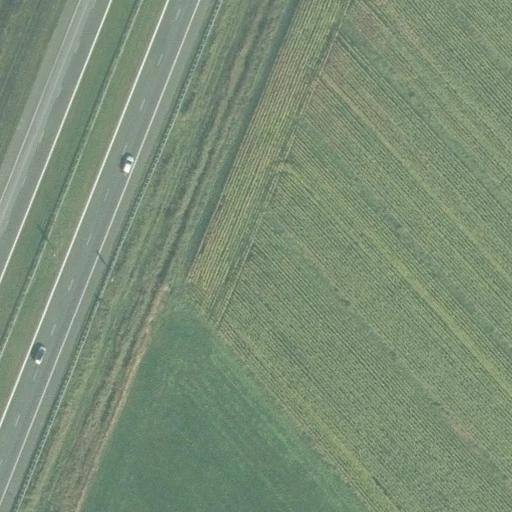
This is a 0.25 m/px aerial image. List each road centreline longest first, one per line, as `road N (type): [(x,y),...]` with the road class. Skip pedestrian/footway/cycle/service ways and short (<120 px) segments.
road 1 (motorway): [(0,480),(190,0)]
road 2 (motorway): [(89,0),(0,225)]
